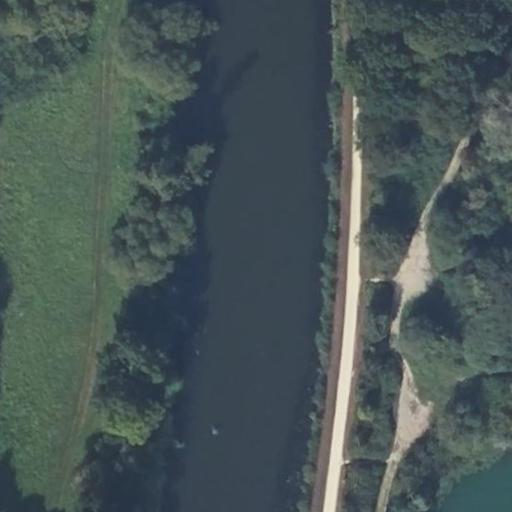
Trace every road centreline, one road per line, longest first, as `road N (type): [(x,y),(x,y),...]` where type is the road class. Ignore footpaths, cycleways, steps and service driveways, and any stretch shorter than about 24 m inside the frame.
road 1 (track): [(511,13),(420,219),(420,275)]
road 2 (track): [(420,275),(442,305),(462,388),(409,441)]
road 3 (track): [(401,295),(397,376),(409,441)]
